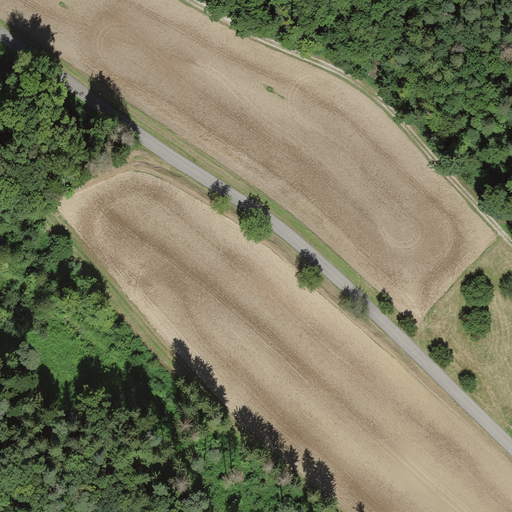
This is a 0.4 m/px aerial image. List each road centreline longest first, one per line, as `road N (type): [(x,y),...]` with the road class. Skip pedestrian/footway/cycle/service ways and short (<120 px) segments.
road 1 (tertiary): [(0,31),(288,238),(511,447)]
road 2 (track): [(0,272),(101,358),(234,421),(332,511)]
road 3 (track): [(188,0),(381,100),(511,245)]
